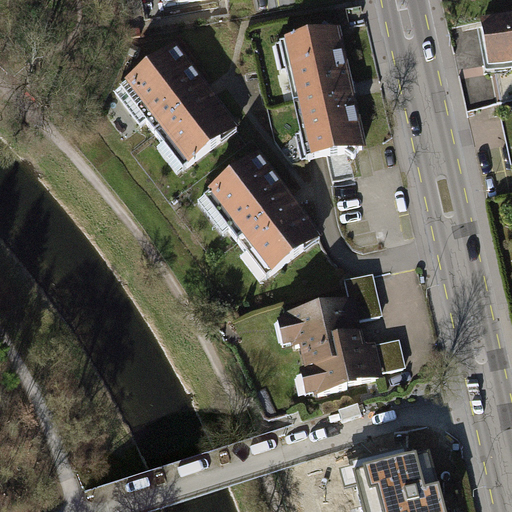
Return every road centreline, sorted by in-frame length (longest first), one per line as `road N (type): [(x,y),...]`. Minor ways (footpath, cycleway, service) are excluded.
road 1 (secondary): [(511,492),(403,0)]
road 2 (track): [(96,511),(306,446)]
road 3 (track): [(0,335),(28,383),(78,511)]
road 4 (track): [(306,446),(413,413),(460,414)]
